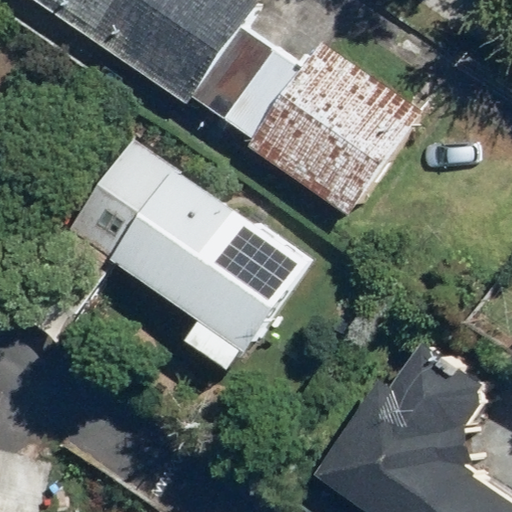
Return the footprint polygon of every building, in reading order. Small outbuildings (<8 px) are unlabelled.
[(47,0),(202,104),(206,97),(253,28),(271,0),(47,0)] [(253,28),(206,97),(266,137),(313,68),(253,28)] [(262,144),(366,214),(437,108),(333,38),(313,68),(266,137),(262,144)] [(0,190),(38,116),(0,97),(0,190)] [(42,282),(87,312),(125,258),(212,317),(196,340),(241,371),(257,347),(261,350),(324,260),(143,136),(42,282)] [(315,475),(371,511),(511,511),(511,493),(472,468),(469,423),(493,387),(423,341),(393,388),(378,379),(315,475)]
